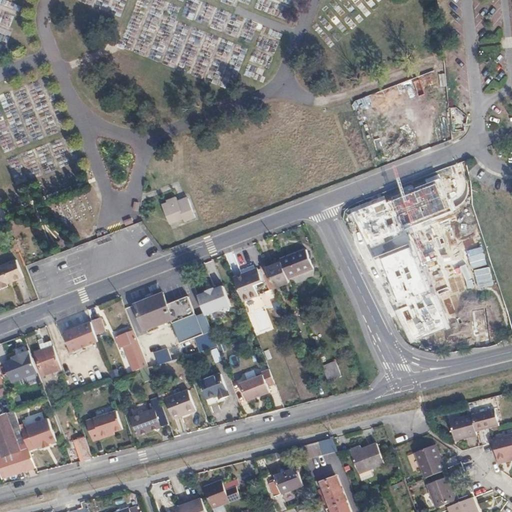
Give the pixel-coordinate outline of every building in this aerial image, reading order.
[(435,184),(394,202),(388,203),(384,200),(351,212),(369,250),(399,236),(400,231),(405,228),(446,210),(435,184)] [(171,227),(196,217),(187,194),(162,204),(171,227)] [(409,245),(374,259),(393,303),(415,339),(451,324),(427,266),(422,266),(419,257),(411,257),(409,245)] [(278,259),(286,277),(310,267),(303,249),(278,259)] [(17,260),(0,267),(0,290),(9,287),(8,284),(24,277),(17,260)] [(255,268),(235,276),(240,290),(243,300),(258,294),(255,284),(256,283),(252,273),(256,272),(255,268)] [(260,282),(256,272),(252,273),(256,283),(260,282)] [(207,290),(198,293),(206,312),(232,303),(224,284),(216,287),(215,285),(207,288),(207,290)] [(164,293),(160,295),(166,310),(170,321),(174,319),(170,307),(164,293)] [(166,310),(160,295),(135,304),(146,330),(170,321),(166,310)] [(191,318),(203,350),(218,344),(211,327),(206,312),(191,318)] [(102,320),(93,323),(98,338),(107,334),(102,320)] [(94,346),(87,327),(75,331),(66,334),(68,337),(73,353),(94,346)] [(148,365),(134,328),(116,335),(120,346),(125,345),(135,369),(148,365)] [(36,352),(44,376),(63,370),(55,345),(54,346),(53,341),(45,344),(44,339),(39,341),(43,350),(36,352)] [(159,364),(171,359),(167,348),(154,353),(159,364)] [(27,379),(28,384),(39,381),(31,351),(4,359),(11,384),(27,379)] [(324,368),(330,383),(342,378),(336,363),(324,368)] [(268,384),(275,382),(269,367),(262,370),(263,373),(240,381),(247,399),(270,390),(268,384)] [(229,394),(221,374),(201,382),(207,397),(218,393),(220,398),(229,394)] [(9,394),(5,382),(0,383),(0,389),(3,396),(9,394)] [(197,411),(190,391),(167,399),(175,418),(197,411)] [(140,432),(170,422),(165,412),(159,396),(152,399),(156,407),(134,416),(140,432)] [(123,424),(117,407),(86,418),(93,437),(109,432),(109,430),(123,424)] [(497,407),(474,413),(478,430),(491,427),(501,424),(497,407)] [(21,451),(29,448),(15,410),(7,413),(21,451)] [(0,455),(0,472),(2,478),(36,466),(29,448),(21,451),(7,413),(6,411),(0,413),(0,451),(1,455),(0,455)] [(457,438),(479,433),(478,430),(474,413),(452,418),(457,438)] [(511,433),(494,438),(495,441),(500,461),(508,459),(507,455),(511,453),(511,433)] [(83,459),(93,456),(86,436),(76,440),(83,459)] [(338,450),(333,436),(299,445),(304,458),(337,450),(338,450)] [(378,443),(364,448),(364,450),(355,454),(362,472),(385,463),(378,443)] [(435,444),(432,445),(438,461),(441,460),(435,444)] [(423,478),(445,470),(441,460),(438,461),(432,445),(414,451),(423,478)] [(287,469),(294,487),(306,482),(299,465),(287,469)] [(276,493),(294,487),(287,469),(276,473),(277,476),(270,478),(276,493)] [(328,493),(342,488),(339,481),(337,475),(323,480),(328,493)] [(223,477),(204,484),(213,506),(241,496),(237,484),(240,483),(237,477),(224,481),(223,477)] [(455,498),(447,477),(427,484),(435,506),(455,498)] [(333,506),(347,501),(345,495),(342,488),(328,493),(333,506)] [(187,497),(178,501),(182,511),(207,511),(202,496),(194,498),(188,500),(187,497)] [(443,509),(443,511),(471,511),(467,499),(443,509)] [(335,511),(351,511),(350,508),(347,501),(333,506),(335,511)] [(309,508),(310,511),(317,511),(324,510),(321,503),(309,508)]
